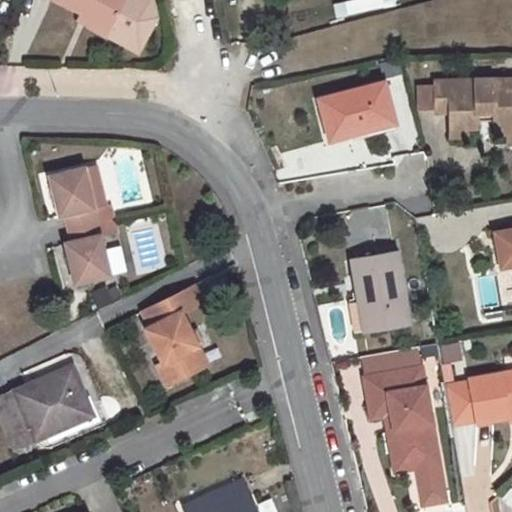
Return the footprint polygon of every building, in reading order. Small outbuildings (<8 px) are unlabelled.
[(56,0),(79,12),(107,28),(123,0),(56,0)] [(384,0),(366,0),(367,2),(369,9),(386,5),(384,0)] [(367,2),(354,4),(357,11),(369,9),(367,2)] [(79,12),(75,20),(104,35),(107,28),(79,12)] [(475,120),(475,115),(492,115),(493,119),(493,127),(505,128),(505,133),(511,132),(511,77),(432,80),(433,113),(447,113),(448,128),(466,128),(475,128),(475,120)] [(383,82),(317,98),(327,141),(394,123),(383,82)] [(505,128),(493,127),(493,143),(511,142),(511,132),(505,133),(505,128)] [(466,128),(448,128),(448,138),(466,139),(466,128)] [(104,209),(94,169),(82,172),(92,212),(104,209)] [(92,212),(82,172),(82,171),(47,180),(57,221),(64,219),(67,232),(107,222),(104,209),(92,212)] [(109,279),(99,238),(115,233),(112,221),(107,222),(67,232),(70,245),(64,246),(74,287),(109,279)] [(511,229),(492,232),(498,268),(511,265),(511,229)] [(112,274),(125,272),(121,243),(108,246),(112,274)] [(394,251),(350,258),(356,298),(363,297),(367,328),(406,322),(394,251)] [(155,368),(165,388),(203,368),(192,347),(188,338),(176,316),(197,306),(189,289),(139,315),(147,330),(143,332),(160,365),(155,368)] [(188,338),(192,347),(196,345),(191,335),(188,338)] [(458,340),(436,345),(445,380),(466,374),(458,340)] [(417,346),(359,356),(364,380),(422,370),(417,346)] [(71,368),(0,399),(0,415),(16,450),(76,423),(72,415),(88,407),(71,368)] [(422,370),(364,380),(371,420),(385,417),(392,416),(395,431),(399,430),(405,465),(438,460),(422,370)] [(478,424),(509,418),(508,413),(511,412),(511,371),(468,380),(478,424)] [(88,407),(72,415),(76,423),(93,416),(88,407)] [(392,416),(385,417),(395,474),(417,471),(440,466),(438,460),(405,465),(399,430),(395,431),(392,416)] [(478,425),(454,427),(458,476),(491,474),(488,428),(478,429),(478,425)] [(446,504),(440,466),(417,471),(423,508),(446,504)] [(252,511),(239,482),(185,506),(187,511),(252,511)]
